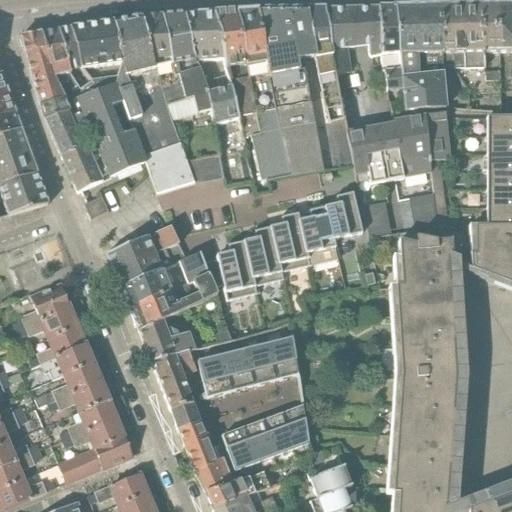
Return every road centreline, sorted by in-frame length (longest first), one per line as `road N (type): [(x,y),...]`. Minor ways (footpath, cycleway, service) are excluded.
road 1 (residential): [(185,511),(68,223)]
road 2 (residential): [(68,223),(4,41),(0,6)]
